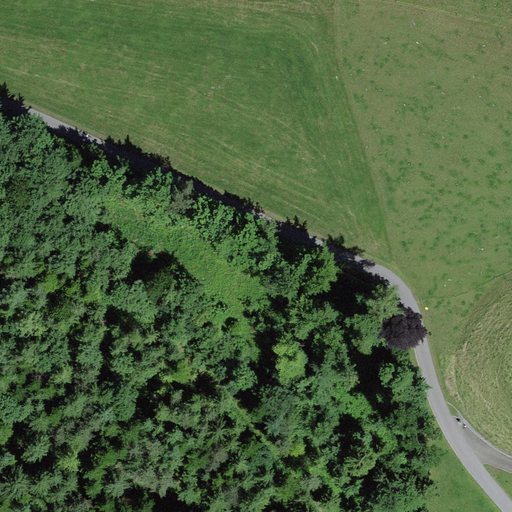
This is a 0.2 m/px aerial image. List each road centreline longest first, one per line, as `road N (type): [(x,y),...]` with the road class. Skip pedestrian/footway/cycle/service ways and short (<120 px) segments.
road 1 (track): [(443,408),(407,300),(382,272),(89,136),(0,107)]
road 2 (track): [(318,511),(230,394),(163,331),(97,286),(0,240)]
road 3 (track): [(0,407),(194,511)]
